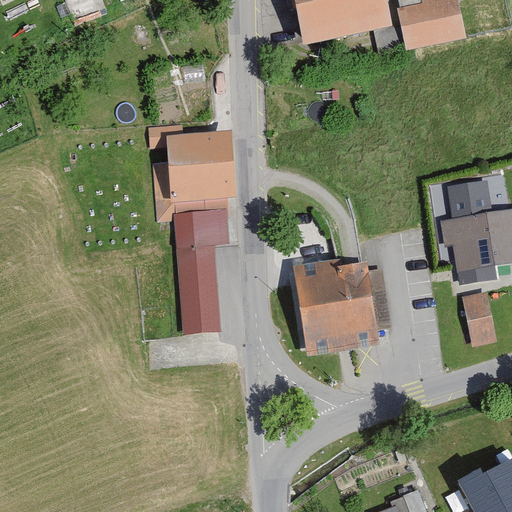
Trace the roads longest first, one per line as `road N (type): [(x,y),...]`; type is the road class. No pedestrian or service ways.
road 1 (residential): [(244,0),(257,341)]
road 2 (residential): [(511,364),(354,414)]
road 3 (residential): [(257,341),(267,483)]
road 4 (residential): [(257,341),(289,379),(354,414)]
